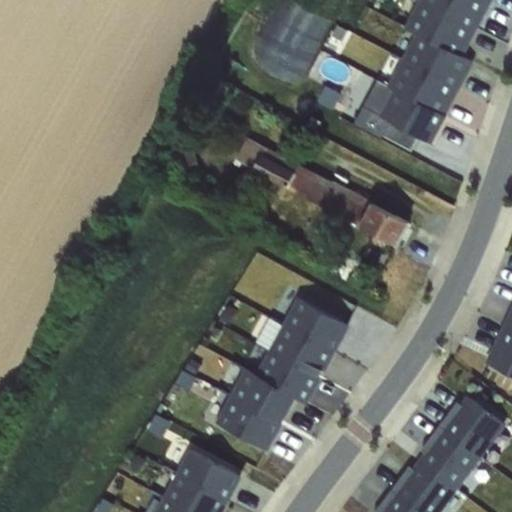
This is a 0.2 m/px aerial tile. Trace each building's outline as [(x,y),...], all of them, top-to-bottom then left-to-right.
[(421,134),(437,141),(500,0),(423,0),(411,28),(418,31),(395,82),(381,76),(360,122),(415,146),(421,134)] [(278,54),(307,68),(332,15),(304,2),(278,54)] [(298,180),(304,154),(246,140),(240,166),(298,180)] [(378,200),(369,227),(410,242),(419,215),(378,200)] [(285,325),(333,349),(347,324),(300,298),(285,325)] [(511,300),(501,324),(511,329),(511,300)] [(511,329),(501,324),(484,359),(511,372),(511,329)] [(333,349),(285,325),(271,350),(319,375),(333,349)] [(257,375),(294,397),(305,401),(319,375),(271,350),(257,375)] [(230,395),(282,418),(294,397),(257,375),(244,369),(230,395)] [(511,417),(470,388),(380,511),(445,511),(511,419),(511,417)] [(282,418),(230,395),(215,422),(264,449),(282,418)] [(175,473),(226,498),(239,474),(189,447),(175,473)] [(163,496),(192,511),(218,511),(226,498),(175,473),(163,496)] [(154,511),(192,511),(163,496),(154,511)]
